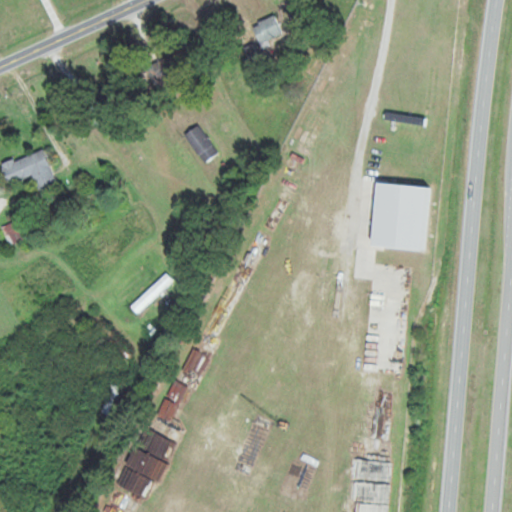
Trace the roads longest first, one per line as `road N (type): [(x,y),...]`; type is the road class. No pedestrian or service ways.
road 1 (trunk): [(498,0),(449,511)]
road 2 (trunk): [(493,511),(511,267)]
road 3 (secondary): [(0,66),(144,0)]
